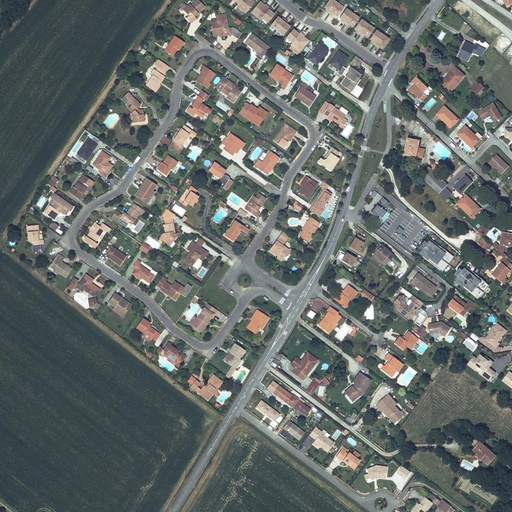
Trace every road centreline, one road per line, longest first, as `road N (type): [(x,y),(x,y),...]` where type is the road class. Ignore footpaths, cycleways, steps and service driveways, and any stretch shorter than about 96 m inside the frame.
road 1 (residential): [(244,292),(217,341),(196,345),(77,251),(72,233),(86,211),(120,189),(170,119),(184,69),(206,52),(311,132),(245,265)]
road 2 (residential): [(235,407),(370,504)]
road 3 (residential): [(262,362),(385,455)]
road 4 (track): [(239,423),(364,511)]
road 5 (residential): [(342,216),(356,210),(386,153),(391,88)]
road 6 (tertiary): [(342,216),(385,83)]
road 7 (residential): [(390,72),(281,0)]
road 8 (tertiary): [(173,511),(235,407)]
